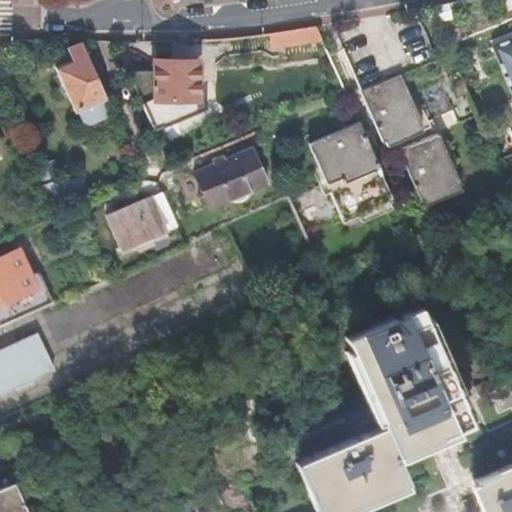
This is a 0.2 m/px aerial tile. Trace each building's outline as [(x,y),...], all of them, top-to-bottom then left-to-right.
[(271,45),(321,38),(315,25),(267,31),(271,45)] [(490,44),(511,93),(511,39),(510,35),(490,44)] [(88,121),(109,111),(79,41),(67,46),(72,58),(66,60),(53,66),(72,109),(76,108),(80,118),(88,121)] [(61,49),(66,60),(72,58),(67,46),(61,49)] [(126,70),(140,103),(156,96),(197,97),(197,58),(155,58),(155,71),(126,70)] [(140,103),(149,124),(204,102),(205,59),(197,58),(197,97),(156,96),(140,103)] [(396,72),(360,88),(382,140),(419,124),(396,72)] [(445,80),(421,91),(432,117),(457,106),(445,80)] [(357,121),(307,142),(342,221),(391,201),(357,121)] [(438,132),(397,149),(419,199),(460,183),(438,132)] [(249,148),(193,171),(208,204),(263,181),(249,148)] [(32,178),(42,202),(47,199),(50,208),(86,192),(78,174),(55,184),(53,178),(58,175),(50,158),(33,166),(37,175),(32,178)] [(117,246),(173,222),(160,189),(103,213),(117,246)] [(0,323),(40,305),(16,248),(0,255),(0,323)] [(341,511),(402,486),(389,455),(467,423),(416,304),(343,335),(379,423),(290,463),(310,511),(341,511)] [(46,333),(0,349),(0,393),(60,371),(46,333)] [(511,511),(511,463),(465,483),(477,511),(511,511)] [(28,511),(14,484),(0,490),(0,511),(28,511)]
